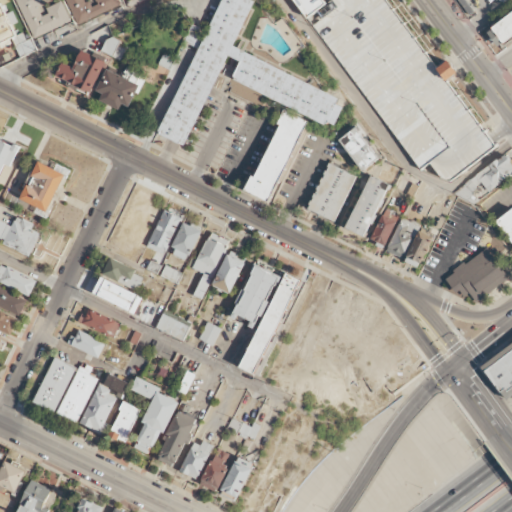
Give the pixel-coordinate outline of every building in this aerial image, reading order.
[(16,0),(33,38),(71,22),(63,3),(40,13),(38,6),(42,4),(40,0),(16,0)] [(120,6),(117,0),(89,0),(84,2),(83,0),(64,0),(76,25),(120,6)] [(228,55),(184,145),(157,132),(223,0),(255,0),(233,45),(340,98),(338,103),(345,107),(336,124),(329,121),(327,125),(231,77),(240,61),(228,55)] [(291,0),(305,19),(326,4),(323,0),(291,0)] [(495,149),(448,80),(457,74),(448,61),(435,70),(387,0),(329,0),(327,2),(332,8),(314,21),(417,173),(423,169),(429,176),(436,171),(445,184),(495,149)] [(0,4),(0,45),(1,45),(3,48),(14,43),(20,57),(37,50),(32,38),(27,41),(23,33),(17,36),(12,25),(18,22),(14,11),(6,14),(2,4),(0,4)] [(511,13),(486,29),(496,46),(511,36),(511,13)] [(126,49),(119,46),(121,42),(108,37),(102,52),(121,60),(126,49)] [(106,61),(82,50),(74,68),(63,64),(56,79),(91,95),(106,61)] [(130,107),(139,83),(105,71),(98,92),(103,94),(100,102),(121,109),(122,104),(130,107)] [(308,121),(268,201),(244,189),(251,175),(254,177),(281,124),(278,123),(284,109),(308,121)] [(340,140),(363,171),(380,159),(356,127),(340,140)] [(0,176),(5,164),(12,167),(20,148),(0,139),(0,176)] [(511,171),(511,165),(510,163),(511,160),(511,159),(502,150),(459,195),(472,207),(486,191),(490,195),(511,171)] [(21,199),(49,212),(66,174),(37,162),(21,199)] [(356,175),(329,163),(308,210),(335,222),(356,175)] [(390,184),(369,176),(347,229),(367,237),(390,184)] [(511,209),(496,220),(511,243),(511,209)] [(165,256),(183,218),(164,210),(146,247),(165,256)] [(384,247),(397,221),(382,214),(370,241),(384,247)] [(0,241),(32,255),(41,233),(32,230),(35,224),(17,216),(13,226),(0,220),(0,241)] [(418,225),(399,218),(388,253),(407,259),(418,225)] [(188,261),(202,231),(184,223),(170,253),(188,261)] [(404,261),(418,268),(433,237),(419,231),(404,261)] [(194,295),(204,299),(230,241),(210,232),(193,269),(203,274),(194,295)] [(508,279),(487,248),(445,277),(461,300),(469,294),(475,302),(508,279)] [(232,294),(245,262),(226,254),(213,286),(232,294)] [(138,290),(145,275),(109,259),(103,274),(138,290)] [(0,282),(30,296),(37,281),(1,264),(0,265),(0,282)] [(279,277),(254,266),(232,315),(256,327),(279,277)] [(242,367),(259,375),(271,348),(269,347),(299,280),(284,273),(242,367)] [(93,293),(136,314),(143,297),(101,277),(93,293)] [(27,300),(0,288),(0,306),(20,315),(27,300)] [(82,313),(78,325),(116,337),(121,321),(88,310),(87,315),(82,313)] [(17,319),(0,311),(0,330),(10,335),(17,319)] [(184,341),(191,323),(164,311),(156,329),(184,341)] [(199,339),(213,346),(221,329),(207,322),(199,339)] [(69,347),(105,359),(110,343),(75,331),(69,347)] [(511,384),(503,391),(485,366),(511,346),(511,384)] [(33,403),(55,413),(76,368),(54,358),(33,403)] [(97,378),(89,375),(91,369),(79,364),(56,414),(77,423),(97,378)] [(195,374),(187,371),(178,392),(186,395),(195,374)] [(99,384),(80,424),(102,435),(127,382),(109,374),(103,386),(99,384)] [(177,401),(159,393),(162,388),(136,377),(131,390),(153,399),(143,423),(145,424),(135,448),(154,456),(177,401)] [(110,436),(126,443),(140,409),(124,402),(110,436)] [(198,419),(180,411),(157,459),(175,467),(198,419)] [(227,429),(254,441),(259,429),(232,417),(227,429)] [(214,446),(204,441),(201,446),(195,442),(180,471),(197,480),(214,446)] [(202,486),(219,492),(228,466),(225,465),(230,453),(216,448),(202,486)] [(221,494),(238,501),(254,464),(237,457),(221,494)] [(0,473),(0,485),(19,492),(26,469),(4,462),(0,473)] [(53,488),(31,480),(18,511),(49,511),(50,508),(46,507),(53,488)] [(100,511),(102,507),(83,499),(77,511),(100,511)]
